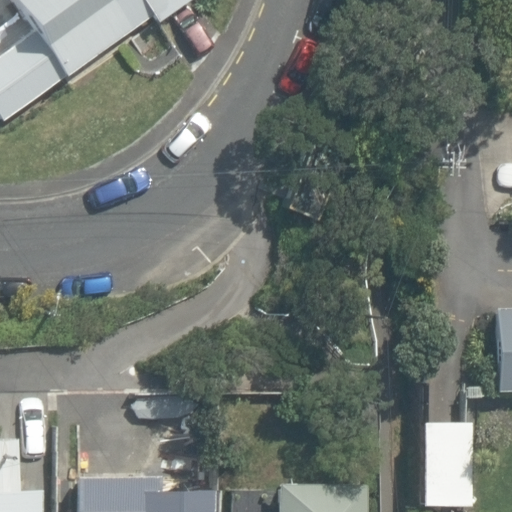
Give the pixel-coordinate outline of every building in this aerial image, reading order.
[(0,0),(0,20),(56,91),(171,0),(0,0)] [(511,304),(481,304),(480,387),(511,385),(511,304)] [(467,511),(469,416),(404,415),(402,511),(467,511)] [(0,511),(28,511),(29,439),(0,439),(0,511)] [(195,511),(196,480),(61,476),(59,511),(195,511)] [(353,511),(354,497),(267,494),(266,511),(353,511)]
